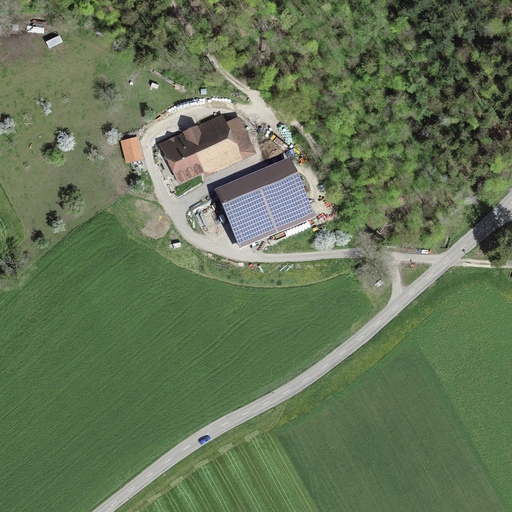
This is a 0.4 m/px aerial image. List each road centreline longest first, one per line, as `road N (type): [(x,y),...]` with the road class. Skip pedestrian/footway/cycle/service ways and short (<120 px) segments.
road 1 (tertiary): [(511,201),(328,363),(189,445),(103,511)]
road 2 (track): [(375,251),(349,198),(301,134),(264,104)]
road 3 (track): [(264,104),(221,72),(171,0)]
